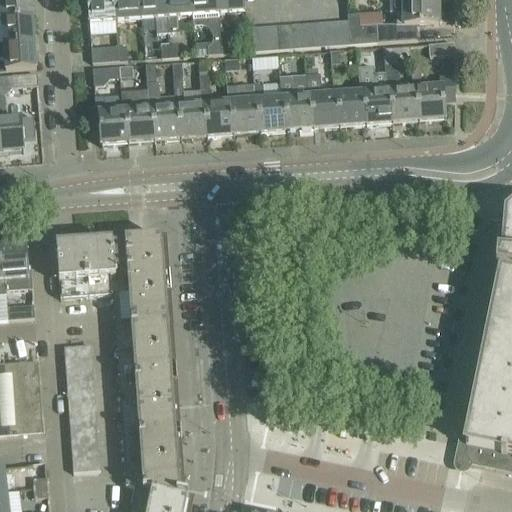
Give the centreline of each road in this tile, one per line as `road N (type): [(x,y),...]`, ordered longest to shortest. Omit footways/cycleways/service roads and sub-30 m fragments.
road 1 (tertiary): [(214,186),(392,170),(485,175),(511,155)]
road 2 (tertiary): [(231,451),(214,186)]
road 3 (residential): [(478,502),(231,451)]
road 4 (residential): [(71,197),(57,0)]
road 5 (residential): [(60,511),(47,334)]
road 6 (tertiary): [(71,197),(214,186)]
road 7 (residential): [(47,334),(35,203)]
